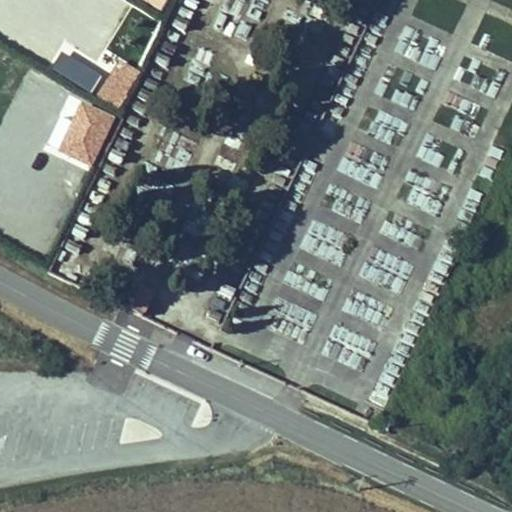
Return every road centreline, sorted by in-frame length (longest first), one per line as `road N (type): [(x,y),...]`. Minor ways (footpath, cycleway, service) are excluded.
road 1 (secondary): [(472,511),(0,280)]
road 2 (track): [(0,480),(281,421)]
